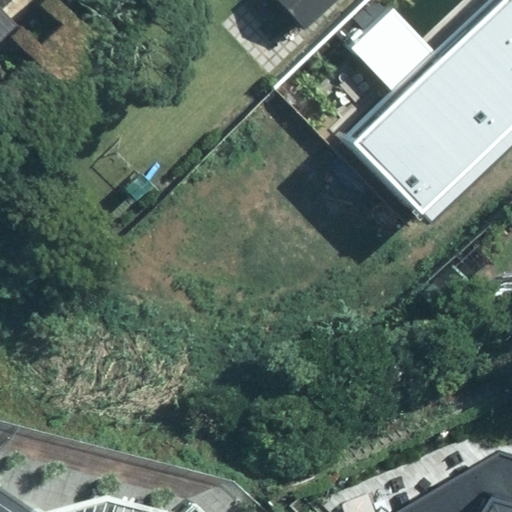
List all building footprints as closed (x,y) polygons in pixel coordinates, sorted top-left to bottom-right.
[(0,0),(0,30),(15,17),(0,0)] [(281,0),(302,22),(324,0),(281,0)] [(511,0),(428,0),(402,26),(432,58),(346,139),(394,189),(511,77),(511,0)] [(342,284),(262,196),(174,276),(254,364),(342,284)] [(211,511),(190,493),(177,506),(175,505),(103,487),(36,505),(0,480),(0,511),(211,511)] [(511,511),(511,490),(479,481),(459,511),(511,511)]
